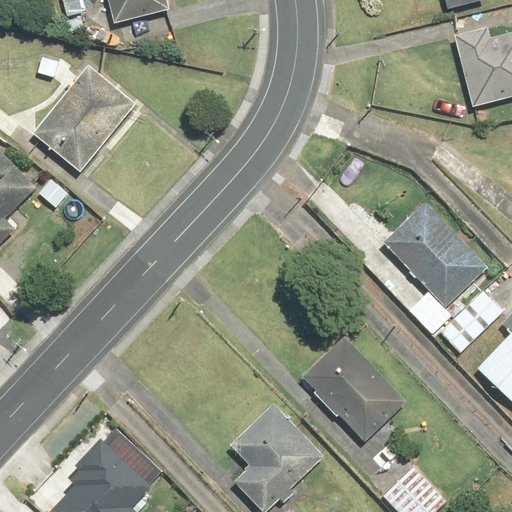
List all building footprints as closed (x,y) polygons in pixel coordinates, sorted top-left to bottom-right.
[(114,0),(121,19),(175,2),(174,0),(114,0)] [(511,24),(457,38),(475,108),(511,98),(511,24)] [(90,170),(144,105),(98,66),(44,132),(90,170)] [(0,248),(20,227),(10,218),(44,183),(0,139),(0,248)] [(434,201),(388,244),(418,277),(404,291),(432,322),(494,265),(434,201)] [(510,312),(488,287),(442,328),(464,353),(510,312)] [(350,334),(306,375),(368,441),(412,400),(350,334)] [(511,396),(511,339),(484,368),(511,396)] [(329,453),(279,405),(239,447),(256,463),(241,478),(274,510),(329,453)] [(149,511),(153,508),(142,497),(162,478),(114,429),(84,459),(94,469),(59,503),(68,511),(149,511)] [(419,461),(385,491),(403,511),(439,511),(454,499),(419,461)]
